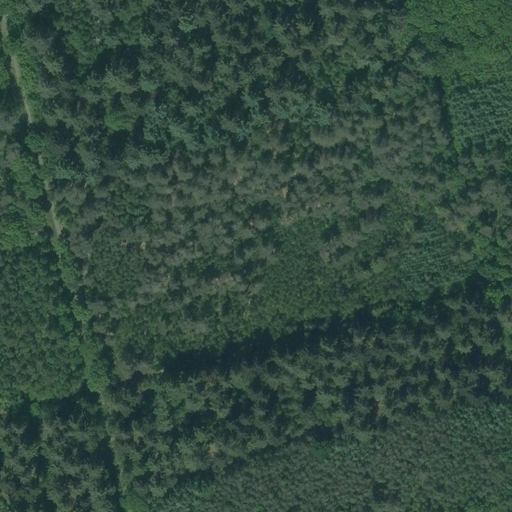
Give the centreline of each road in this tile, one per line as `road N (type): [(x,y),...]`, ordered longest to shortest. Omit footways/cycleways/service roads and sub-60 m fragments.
road 1 (track): [(0,412),(511,281)]
road 2 (track): [(121,511),(0,41)]
road 3 (track): [(417,0),(511,376)]
